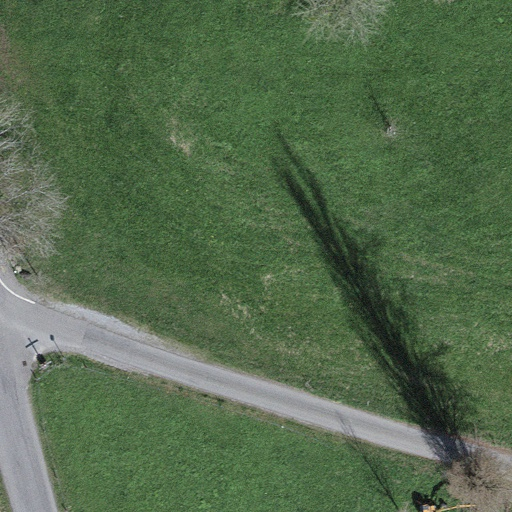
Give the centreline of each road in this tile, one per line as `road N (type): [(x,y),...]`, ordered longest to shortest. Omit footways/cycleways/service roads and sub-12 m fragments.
road 1 (unclassified): [(511,475),(0,310)]
road 2 (unclassified): [(0,372),(42,511)]
